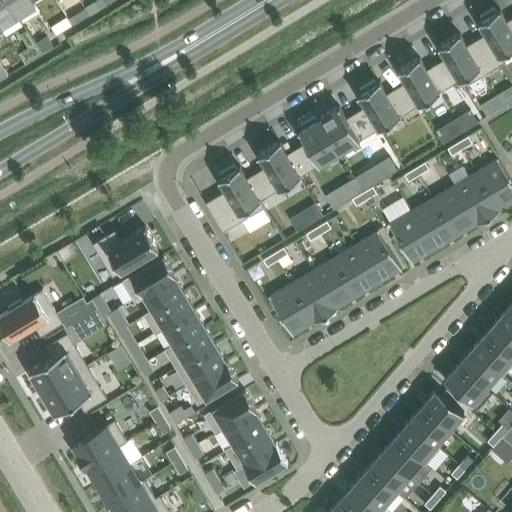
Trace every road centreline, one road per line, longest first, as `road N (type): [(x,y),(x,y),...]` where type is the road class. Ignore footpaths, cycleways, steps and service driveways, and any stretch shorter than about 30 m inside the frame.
road 1 (residential): [(166,178),(176,153),(442,0)]
road 2 (residential): [(511,232),(277,372)]
road 3 (residential): [(326,452),(511,253)]
road 4 (residential): [(166,178),(277,372)]
road 5 (secondary): [(0,171),(187,50)]
road 6 (secondary): [(187,50),(0,131)]
